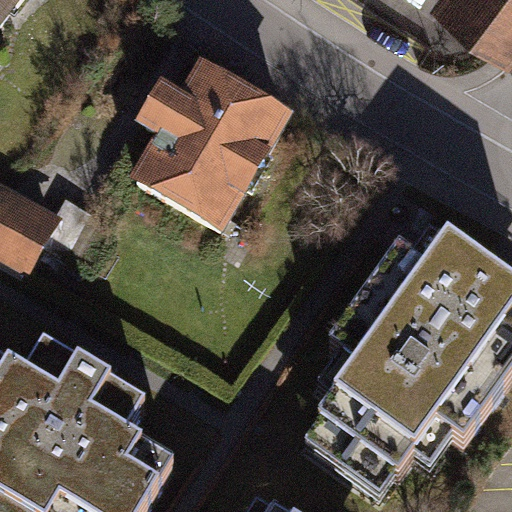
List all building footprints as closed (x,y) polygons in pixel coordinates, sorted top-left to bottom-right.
[(0,0),(0,18),(14,0),(0,0)] [(511,0),(441,0),(436,7),(495,50),(511,27),(511,0)] [(155,144),(128,189),(212,238),(277,128),(193,80),(173,114),(155,103),(137,134),(155,144)] [(0,272),(15,281),(32,251),(60,266),(85,222),(58,207),(44,230),(0,204),(0,272)] [(320,356),(348,375),(310,428),(390,486),(428,433),(455,452),(511,373),(511,345),(499,336),(511,317),(511,300),(440,248),(419,277),(392,257),(320,356)] [(0,511),(143,511),(167,474),(117,444),(137,412),(35,351),(16,383),(0,373),(0,511)]
